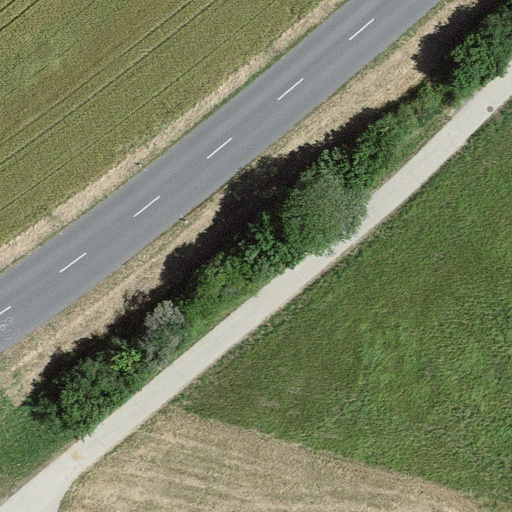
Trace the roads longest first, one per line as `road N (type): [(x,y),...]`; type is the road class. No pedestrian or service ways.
road 1 (track): [(511,77),(327,259),(16,511)]
road 2 (tertiary): [(0,312),(217,153),(393,0)]
